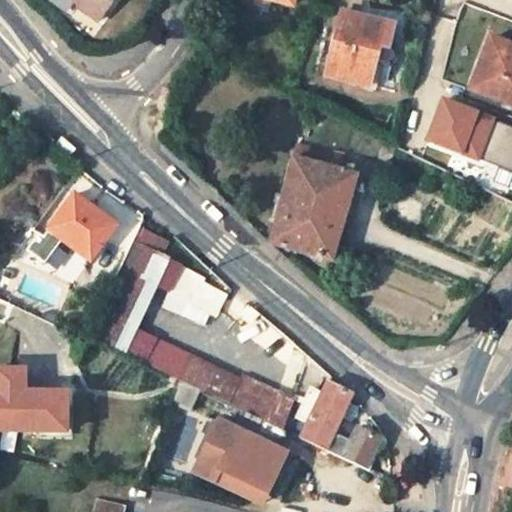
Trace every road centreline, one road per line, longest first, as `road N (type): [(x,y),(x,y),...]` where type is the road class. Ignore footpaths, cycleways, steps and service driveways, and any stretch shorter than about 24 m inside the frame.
road 1 (tertiary): [(458,425),(376,374),(162,198),(88,121)]
road 2 (unknown): [(0,308),(69,369),(79,409),(76,446)]
road 3 (residential): [(191,0),(141,83),(88,121)]
road 4 (tertiary): [(88,121),(0,20)]
road 5 (tertiary): [(511,305),(489,338),(458,425)]
